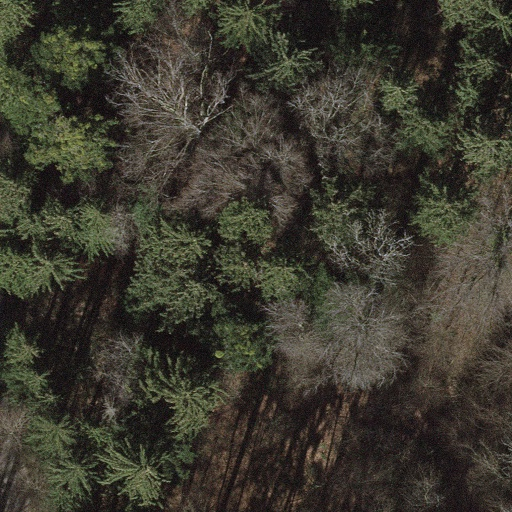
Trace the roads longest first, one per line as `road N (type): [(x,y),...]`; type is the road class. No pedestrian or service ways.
road 1 (track): [(0,203),(303,0)]
road 2 (track): [(21,511),(0,354)]
